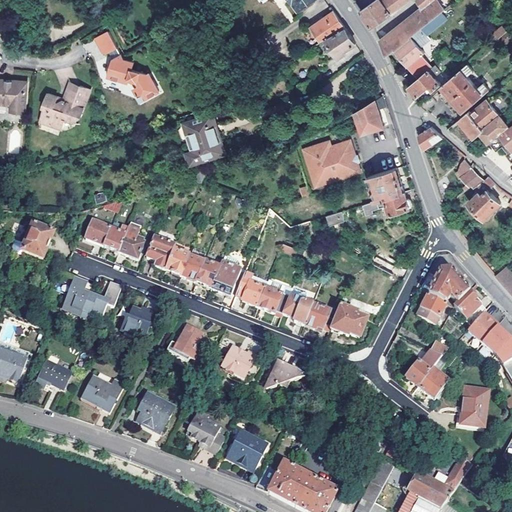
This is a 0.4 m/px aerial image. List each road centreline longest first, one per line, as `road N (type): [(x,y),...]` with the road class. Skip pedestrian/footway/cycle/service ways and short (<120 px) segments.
road 1 (residential): [(83,261),(367,372)]
road 2 (residential): [(0,409),(108,441),(282,511)]
road 3 (residential): [(367,372),(431,247),(446,234)]
road 4 (residential): [(403,115),(425,115),(511,189)]
road 5 (secondary): [(403,115),(339,0)]
road 6 (unknown): [(0,5),(7,51),(19,61),(57,62),(82,51)]
road 7 (secondary): [(446,234),(403,115)]
